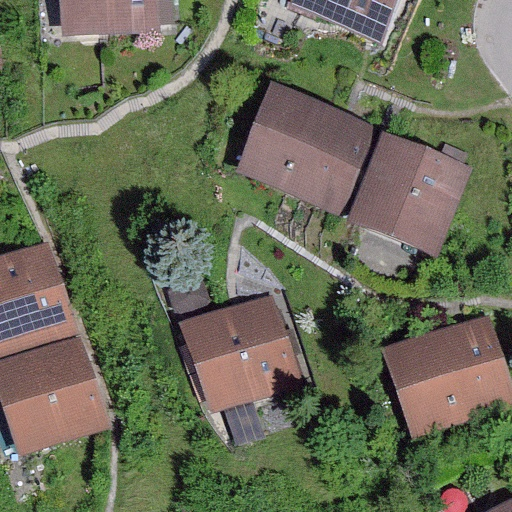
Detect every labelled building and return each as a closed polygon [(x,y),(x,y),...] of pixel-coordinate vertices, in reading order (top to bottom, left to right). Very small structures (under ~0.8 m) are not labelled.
[(62,0),(65,42),(162,35),(162,28),(160,0),(62,0)] [(174,0),(160,0),(162,28),(176,27),(174,0)] [(294,0),(290,12),(384,49),(402,0),(294,0)] [(238,180),(342,220),(376,131),(273,91),(238,180)] [(350,228),(439,262),(472,175),(384,141),(350,228)] [(0,263),(0,361),(80,333),(49,247),(0,263)] [(227,415),(239,451),(268,441),(256,404),(302,389),(273,301),(183,330),(213,420),(227,415)] [(480,421),(489,444),(511,435),(511,378),(491,321),(385,358),(416,444),(480,421)] [(0,373),(0,403),(20,461),(109,430),(80,346),(0,373)] [(479,511),(467,487),(438,502),(442,511),(479,511)]
